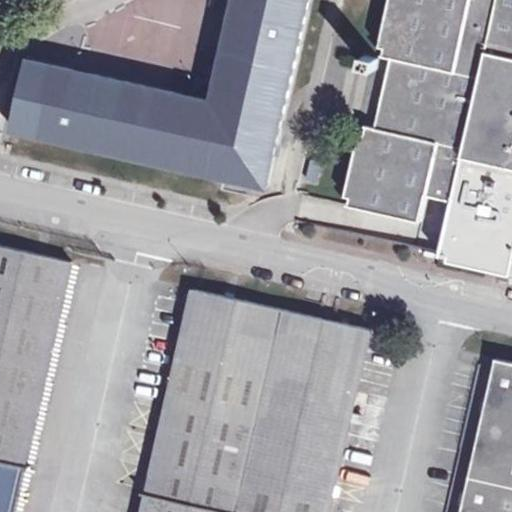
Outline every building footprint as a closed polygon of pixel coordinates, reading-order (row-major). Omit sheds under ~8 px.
[(316,0),(236,0),(214,103),(37,65),(21,139),(274,193),(316,0)] [(511,0),(394,0),(383,51),(392,53),(376,122),(367,120),(349,201),(420,217),(426,191),(451,197),(439,249),(511,265),(511,0)] [(0,511),(11,511),(70,254),(0,238),(0,511)] [(323,511),(366,321),(190,282),(138,511),(323,511)] [(511,511),(511,354),(495,351),(459,511),(511,511)]
